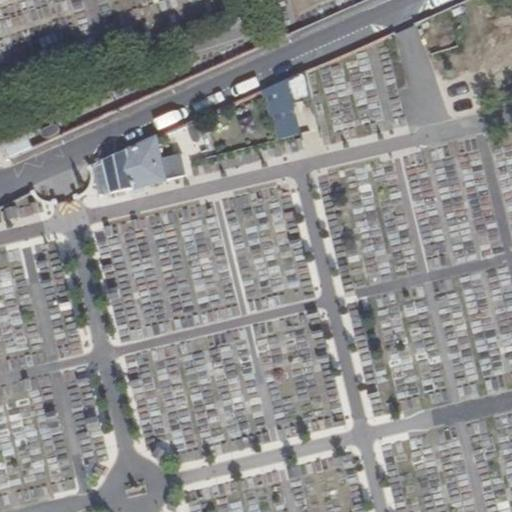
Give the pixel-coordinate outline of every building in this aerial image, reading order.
[(313,98),(307,73),(273,88),(278,107),(295,103),(312,99),(313,98)] [(278,107),(273,88),(263,92),(277,141),(292,137),(303,134),(295,103),(278,107)] [(188,140),(182,128),(173,132),(179,145),(188,140)] [(0,150),(4,163),(48,144),(45,137),(34,141),(33,138),(27,140),(25,134),(0,139),(0,150)] [(168,179),(159,139),(105,163),(113,196),(135,191),(137,195),(148,193),(146,186),(148,186),(148,183),(168,179)] [(105,163),(93,168),(101,198),(113,196),(105,163)] [(5,212),(6,222),(19,219),(17,210),(5,212)]
